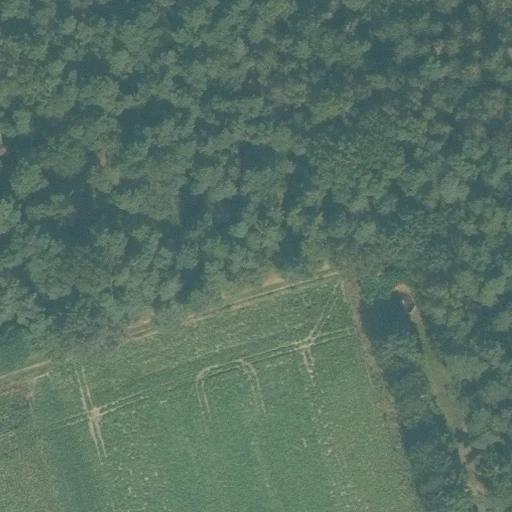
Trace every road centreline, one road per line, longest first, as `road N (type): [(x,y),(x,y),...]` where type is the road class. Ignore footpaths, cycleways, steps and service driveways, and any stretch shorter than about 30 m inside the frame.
road 1 (track): [(455,155),(0,43)]
road 2 (track): [(396,245),(370,262),(0,382)]
road 3 (track): [(511,369),(396,245),(455,155)]
